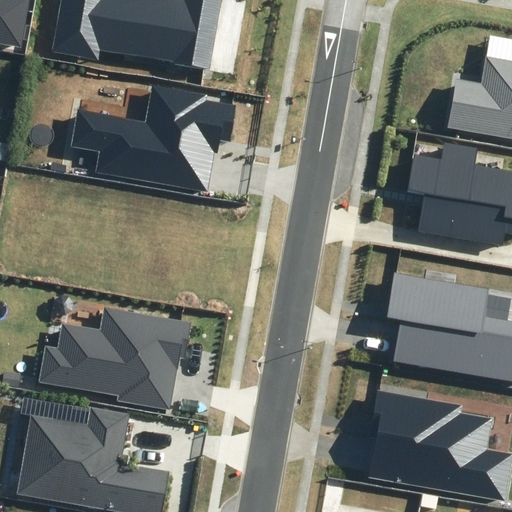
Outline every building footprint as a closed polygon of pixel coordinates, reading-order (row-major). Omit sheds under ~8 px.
[(0,0),(0,44),(22,48),(29,0),(0,0)] [(100,49),(208,70),(222,0),(185,0),(182,0),(59,0),(50,51),(98,60),(100,49)] [(451,125),(511,135),(511,61),(487,58),(483,86),(459,82),(451,125)] [(209,94),(154,84),(147,124),(79,112),(73,145),(102,150),(98,170),(207,190),(214,152),(217,153),(219,140),(230,142),(237,104),(208,98),(209,94)] [(511,170),(475,164),(478,147),(445,141),(442,159),(415,155),(409,190),(425,193),(418,232),(503,247),(506,233),(511,233),(511,170)] [(395,359),(511,379),(511,320),(485,316),(490,288),(394,272),(387,317),(401,319),(395,359)] [(118,400),(169,409),(179,357),(185,358),(191,322),(105,306),(101,330),(61,323),(57,346),(44,344),(37,382),(118,396),(118,400)] [(371,476),(506,499),(511,464),(511,454),(486,450),(492,417),(461,412),(462,406),(379,391),(371,433),(378,434),(371,476)] [(129,414),(90,407),(87,424),(31,415),(18,493),(128,511),(161,511),(169,470),(127,463),(128,456),(122,454),(129,414)]
